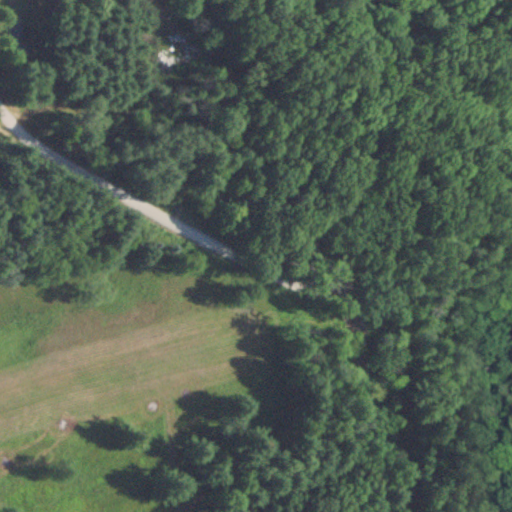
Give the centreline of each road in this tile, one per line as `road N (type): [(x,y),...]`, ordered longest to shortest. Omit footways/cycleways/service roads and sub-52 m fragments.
road 1 (residential): [(351,324),(339,307),(206,238),(58,144),(0,93)]
road 2 (residential): [(431,511),(429,432),(443,396),(483,337),(511,317)]
road 3 (residential): [(381,511),(351,324)]
